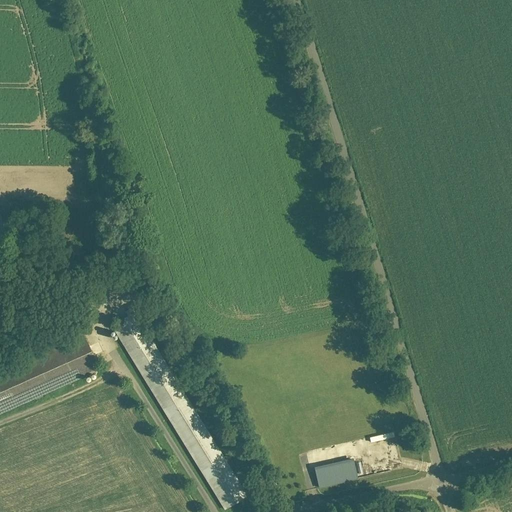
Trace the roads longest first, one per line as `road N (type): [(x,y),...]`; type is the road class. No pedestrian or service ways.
road 1 (residential): [(295,0),(440,480)]
road 2 (unclassified): [(440,480),(295,511)]
